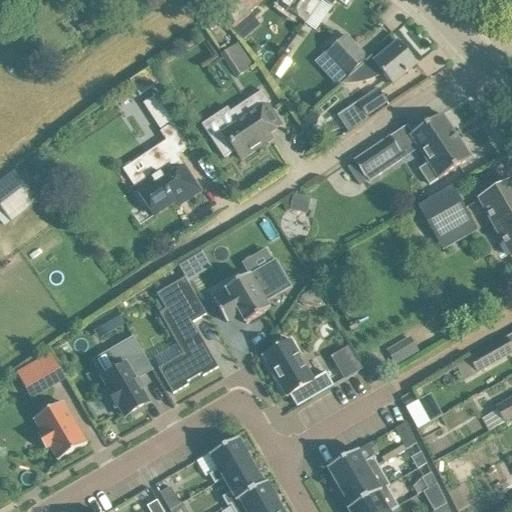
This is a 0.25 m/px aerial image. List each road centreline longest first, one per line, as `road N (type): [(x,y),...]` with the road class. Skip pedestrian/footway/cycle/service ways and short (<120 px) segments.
road 1 (residential): [(147,271),(481,54)]
road 2 (residential): [(277,458),(255,421),(219,410),(49,511)]
road 3 (residential): [(277,458),(394,388)]
